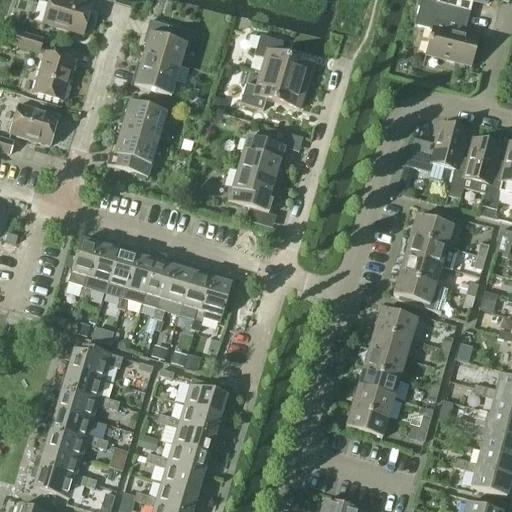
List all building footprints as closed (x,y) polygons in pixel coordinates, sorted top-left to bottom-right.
[(81,38),(90,8),(65,1),(64,0),(42,0),(48,2),(41,26),(81,38)] [(468,13),(461,12),(463,0),(464,0),(486,5),(487,0),(435,0),(434,5),(420,1),(413,28),(430,32),(424,55),(470,67),(476,43),(454,37),(457,25),(465,27),(468,13)] [(148,38),(142,57),(179,68),(187,40),(188,40),(189,35),(148,23),(147,26),(148,26),(145,37),(148,38)] [(38,54),(41,42),(14,34),(11,47),(38,54)] [(263,62),(259,75),(305,89),(312,66),(279,56),(282,45),(259,38),(253,58),(263,62)] [(62,104),(73,64),(44,55),(32,95),(62,104)] [(171,96),(179,68),(142,57),(137,76),(133,75),(130,85),(129,88),(170,100),(171,96)] [(298,111),(305,89),(259,75),(255,89),(245,86),(239,106),(262,113),(265,101),(298,111)] [(124,119),(118,137),(155,148),(164,120),(165,116),(124,104),(123,107),(124,107),(121,118),(124,119)] [(48,149),(57,120),(17,108),(8,137),(48,149)] [(404,169),(416,172),(429,176),(431,167),(453,173),(456,161),(457,159),(457,160),(464,133),(440,127),(435,147),(411,141),(404,169)] [(258,143),(296,155),(301,140),(262,129),(258,143)] [(147,177),(155,148),(118,137),(113,156),(109,155),(106,166),(105,169),(146,181),(147,177)] [(245,144),(236,173),(273,183),(278,164),(282,165),(285,154),(285,155),(286,152),(245,140),(244,144),(245,144)] [(0,154),(8,157),(12,145),(0,141),(0,154)] [(449,187),(446,199),(459,202),(462,191),(483,197),(477,218),(478,219),(493,163),(494,163),(494,161),(498,148),(473,142),(468,161),(468,162),(462,161),(457,160),(457,159),(456,161),(453,173),(449,187)] [(493,163),(478,219),(493,223),(497,205),(495,204),(498,194),(511,197),(511,145),(510,145),(504,166),(494,163),(493,163)] [(267,202),(273,183),(236,173),(228,201),(227,200),(226,205),(267,217),(267,214),(271,203),(267,202)] [(415,219),(409,239),(445,249),(454,221),(433,215),(430,223),(415,219)] [(6,236),(4,243),(14,246),(16,239),(6,236)] [(409,239),(403,259),(440,269),(445,249),(409,239)] [(69,276),(67,285),(81,290),(84,280),(88,281),(98,248),(79,243),(69,276)] [(479,246),(476,259),(484,261),(488,249),(479,246)] [(81,290),(78,300),(87,303),(90,293),(104,297),(107,287),(116,254),(98,248),(88,281),(84,280),(81,290)] [(107,287),(104,297),(118,301),(121,291),(125,292),(135,259),(116,254),(107,287)] [(118,301),(115,311),(123,313),(126,303),(140,307),(153,265),(135,259),(125,292),(121,291),(118,301)] [(403,259),(397,278),(434,289),(440,269),(403,259)] [(481,273),(484,261),(476,259),(472,271),(481,273)] [(153,265),(140,307),(155,312),(158,302),(162,303),(172,270),(153,265)] [(155,312),(152,322),(156,323),(160,324),(163,315),(177,319),(180,309),(190,276),(172,270),(162,303),(158,302),(155,312)] [(180,309),(177,319),(191,323),(188,333),(197,335),(200,325),(201,321),(203,315),(199,314),(208,281),(190,276),(180,309)] [(397,278),(392,298),(397,300),(396,304),(440,317),(446,293),(434,289),(397,278)] [(208,281),(199,314),(203,315),(201,321),(218,326),(230,287),(208,281)] [(468,286),(465,297),(473,299),(477,288),(468,286)] [(462,310),(470,312),(473,299),(465,297),(462,310)] [(379,312),(373,332),(410,343),(416,323),(379,312)] [(373,332),(368,352),(404,363),(410,343),(373,332)] [(496,342),(506,344),(508,336),(498,333),(496,342)] [(443,339),(440,352),(448,354),(451,342),(443,339)] [(70,360),(66,373),(103,384),(107,369),(118,372),(121,361),(81,349),(79,355),(67,352),(65,359),(70,360)] [(368,352),(362,371),(398,382),(404,363),(368,352)] [(436,364),(445,366),(448,354),(440,352),(436,364)] [(168,365),(181,369),(184,357),(172,353),(168,365)] [(183,370),(197,374),(200,361),(186,357),(183,370)] [(136,373),(150,376),(152,370),(138,366),(136,373)] [(362,371),(356,391),(392,401),(398,382),(362,371)] [(159,372),(157,379),(171,383),(172,377),(159,372)] [(97,404),(96,408),(106,411),(108,402),(98,400),(103,384),(66,373),(62,387),(57,385),(56,391),(97,404)] [(471,396),(492,402),(493,397),(511,402),(511,381),(498,378),(494,393),(473,388),(471,396)] [(432,379),(429,391),(437,393),(441,381),(432,379)] [(183,408),(219,419),(223,405),(228,407),(230,400),(204,392),(205,386),(190,382),(183,408)] [(58,399),(54,413),(91,423),(96,408),(97,404),(56,391),(54,398),(58,399)] [(356,391),(350,411),(386,421),(392,401),(356,391)] [(425,403),(434,406),(437,393),(429,391),(425,403)] [(511,402),(493,397),(492,402),(488,416),(511,422),(511,402)] [(108,402),(106,411),(116,414),(118,405),(108,402)] [(178,423),(220,435),(220,433),(216,432),(219,419),(183,408),(182,408),(178,423)] [(380,441),(386,421),(350,411),(344,430),(380,441)] [(86,443),(84,447),(94,450),(97,442),(87,439),(91,423),(54,413),(51,426),(46,424),(44,430),(86,443)] [(462,433),(482,439),(484,435),(511,441),(511,422),(488,416),(485,430),(464,425),(462,433)] [(156,426),(166,429),(168,420),(158,417),(156,426)] [(421,418),(418,431),(426,433),(430,420),(421,418)] [(176,432),(171,447),(208,458),(212,444),(217,446),(218,440),(177,427),(178,423),(174,422),(168,420),(166,429),(176,432)] [(47,438),(43,452),(80,463),(84,447),(86,443),(44,430),(42,437),(47,438)] [(414,442),(423,445),(426,433),(418,431),(414,442)] [(482,439),(479,453),(511,461),(511,441),(484,435),(482,439)] [(140,437),(136,449),(149,452),(152,441),(140,437)] [(97,442),(94,450),(104,453),(107,445),(97,442)] [(166,462),(208,475),(208,473),(204,471),(208,458),(171,447),(166,462)] [(429,450),(426,459),(442,463),(444,454),(429,450)] [(74,482),(73,486),(82,489),(85,481),(75,478),(80,463),(43,452),(39,465),(34,464),(32,470),(74,482)] [(452,471),(473,476),(474,472),(510,481),(511,471),(511,461),(479,453),(475,467),(454,462),(452,471)] [(144,465),(154,468),(156,459),(147,456),(144,465)] [(164,471),(159,486),(196,497),(200,484),(205,485),(207,479),(165,467),(166,462),(156,459),(154,468),(164,471)] [(68,502),(73,486),(74,482),(32,470),(31,476),(35,477),(31,491),(68,502)] [(474,472),(473,476),(469,491),(504,500),(510,481),(474,472)] [(85,481),(82,489),(93,492),(95,484),(85,481)] [(159,486),(155,501),(154,506),(174,511),(196,511),(197,511),(192,510),(196,497),(159,486)] [(103,495),(98,511),(107,511),(112,498),(103,495)] [(132,504),(142,507),(145,499),(135,495),(132,504)] [(174,511),(154,506),(155,501),(145,499),(142,507),(152,510),(151,511),(174,511)] [(351,511),(323,503),(319,511),(351,511)]
